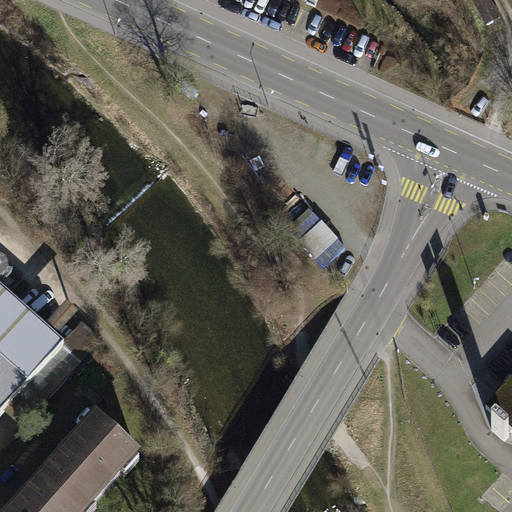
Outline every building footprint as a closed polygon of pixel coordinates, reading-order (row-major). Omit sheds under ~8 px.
[(309,0),(308,5),(317,9),(320,0),(309,0)] [(474,0),(489,26),(502,18),(491,0),(474,0)] [(0,257),(0,279),(10,265),(0,257)] [(0,289),(0,420),(64,346),(0,289)] [(511,381),(499,396),(487,410),(499,421),(496,425),(510,437),(511,434),(511,381)] [(71,511),(87,511),(138,457),(99,421),(40,484),(71,511)] [(71,511),(40,484),(14,511),(71,511)]
